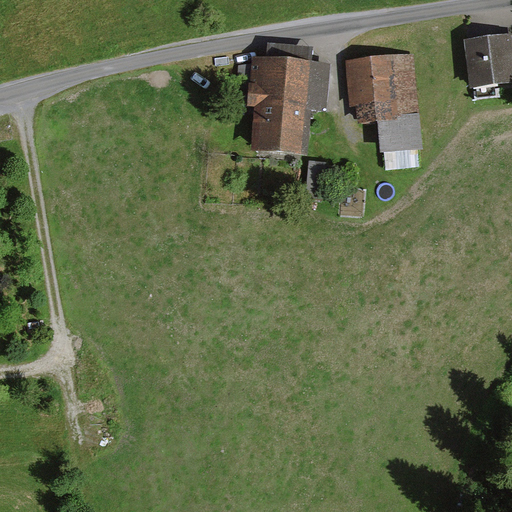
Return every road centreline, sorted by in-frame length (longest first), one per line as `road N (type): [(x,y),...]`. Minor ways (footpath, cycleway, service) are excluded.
road 1 (unclassified): [(0,97),(142,59),(511,0)]
road 2 (track): [(84,483),(20,90)]
